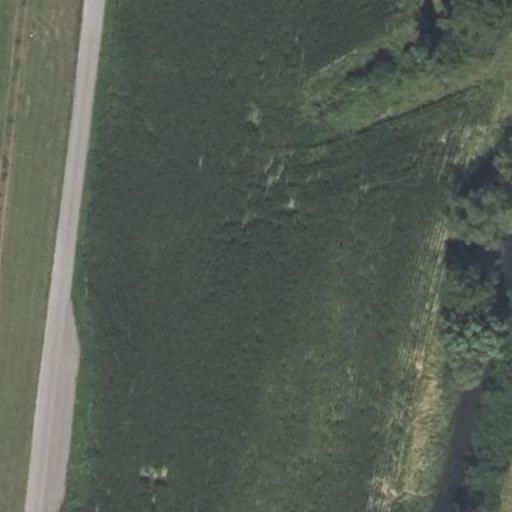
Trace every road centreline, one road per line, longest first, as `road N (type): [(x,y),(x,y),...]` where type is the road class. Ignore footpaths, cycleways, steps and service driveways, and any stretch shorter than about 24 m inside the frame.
road 1 (unclassified): [(97,0),(40,511)]
road 2 (track): [(23,0),(0,205)]
